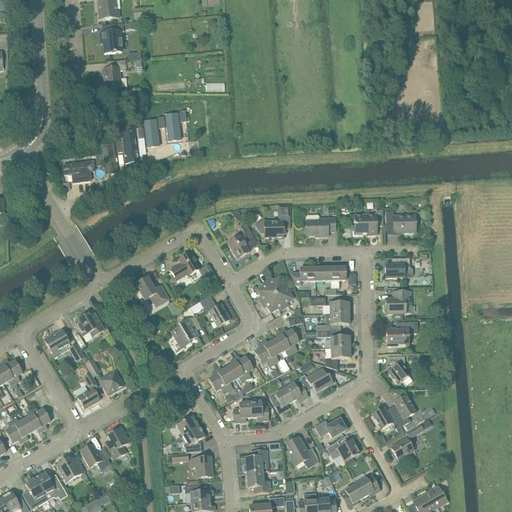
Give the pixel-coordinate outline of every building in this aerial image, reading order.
[(99,21),(109,20),(119,19),(119,12),(116,12),(115,0),(104,0),(98,1),(99,14),(98,14),(99,21)] [(104,55),(114,54),(116,54),(116,53),(123,52),(121,36),(125,35),(124,25),(103,27),(104,34),(100,35),(101,43),(103,43),(104,55)] [(105,91),(115,90),(121,89),(120,73),(126,72),(125,62),(106,63),(107,70),(103,71),(105,91)] [(177,115),(165,116),(168,142),(180,141),(177,115)] [(156,121),(144,123),(147,149),(159,147),(156,121)] [(125,165),(139,163),(135,130),(122,131),(125,165)] [(117,174),(114,145),(102,147),(105,175),(117,174)] [(93,163),(63,167),(64,176),(71,175),(73,184),(90,182),(89,173),(94,172),(93,163)] [(353,231),(354,236),(362,236),(362,235),(366,235),(369,237),(376,237),(376,228),(383,228),(382,212),(376,212),(376,216),(354,216),(355,231),(353,231)] [(385,213),(386,233),(393,232),(393,235),(416,234),(415,220),(407,220),(407,217),(393,217),(393,213),(385,213)] [(306,216),(305,218),(306,223),(306,238),(315,237),(315,239),(328,238),(328,233),(335,233),(335,220),(319,220),(318,220),(318,217),(317,216),(306,216)] [(280,240),(283,240),(283,223),(264,223),(263,222),(255,227),(260,235),(264,235),(264,239),(280,239),(280,240)] [(244,235),(227,245),(237,261),(250,254),(247,249),(257,243),(246,225),(240,229),(244,235)] [(188,278),(191,276),(200,271),(190,254),(178,261),(181,266),(170,272),(176,282),(187,276),(188,278)] [(385,280),(395,280),(404,280),(404,279),(412,279),(412,278),(412,271),(411,270),(410,270),(409,260),(397,260),(397,266),(385,266),(385,280)] [(330,282),(330,269),(315,270),(315,283),(330,282)] [(345,269),(330,269),(330,282),(345,282),(345,269)] [(315,283),(315,270),(300,270),(300,275),(290,275),(292,280),(295,287),(300,287),(300,283),(315,283)] [(271,279),(267,282),(275,296),(286,289),(279,278),(272,282),(271,279)] [(154,291),(147,279),(135,287),(138,291),(137,291),(139,293),(144,302),(150,299),(156,309),(169,301),(161,287),(154,291)] [(275,296),(267,282),(261,285),(263,288),(257,292),(261,299),(258,300),(261,305),(275,296)] [(293,300),(286,289),(275,296),(284,310),(289,307),(287,304),(293,300)] [(411,315),(411,308),(411,293),(397,294),(397,300),(386,300),(386,316),(392,316),(396,316),(402,315),(411,315)] [(214,302),(210,295),(200,301),(204,308),(214,302)] [(284,310),(275,296),(261,305),(264,310),(267,308),(271,314),(277,310),(279,313),(284,310)] [(309,299),(309,307),(325,307),(325,299),(309,299)] [(174,302),(167,306),(175,318),(181,314),(174,302)] [(330,316),(349,315),(348,304),(330,305),(330,316)] [(221,306),(209,313),(218,329),(230,322),(221,306)] [(349,315),(330,316),(330,327),(349,326),(349,315)] [(74,324),(79,332),(83,339),(90,335),(92,339),(104,332),(100,324),(94,327),(88,316),(74,324)] [(179,328),(172,333),(181,349),(176,352),(177,353),(190,345),(189,343),(198,338),(194,331),(200,328),(201,330),(194,317),(178,326),(179,328)] [(300,318),(288,321),(290,327),(302,324),(300,318)] [(156,321),(151,325),(155,331),(160,327),(156,321)] [(387,348),(397,348),(408,348),(408,336),(418,336),(417,323),(399,324),(399,331),(386,331),(387,348)] [(284,330),(280,333),(292,354),(297,352),(294,346),(299,343),(291,331),(286,334),(284,330)] [(109,331),(105,334),(112,345),(116,343),(109,331)] [(54,359),(61,355),(59,351),(69,345),(62,332),(54,336),(44,341),(54,359)] [(278,339),(273,342),(280,354),(285,352),(288,357),(292,354),(280,333),(276,336),(278,339)] [(331,349),(350,348),(349,338),(330,339),(331,349)] [(266,341),(261,344),(274,365),(278,362),(276,357),(280,354),(273,342),(268,345),(266,341)] [(274,365),(261,344),(257,346),(259,350),(254,353),(261,365),(266,362),(269,367),(274,365)] [(76,363),(84,359),(76,346),(69,350),(76,363)] [(120,353),(114,347),(107,354),(113,360),(120,353)] [(350,348),(331,349),(331,360),(325,360),(325,368),(338,372),(337,360),(350,360),(350,348)] [(234,360),(246,381),(250,379),(247,374),(253,370),(250,367),(245,358),(240,361),(238,358),(234,360)] [(397,358),(387,359),(387,365),(395,365),(396,367),(388,374),(397,386),(401,383),(406,389),(413,383),(409,377),(410,377),(403,368),(405,366),(405,358),(397,358)] [(92,360),(85,365),(93,377),(100,373),(92,360)] [(246,381),(234,360),(229,363),(232,366),(227,369),(234,382),(239,379),(242,384),(246,381)] [(3,364),(15,385),(20,383),(17,378),(22,375),(15,362),(9,365),(7,361),(3,364)] [(15,385),(3,364),(0,365),(0,368),(1,370),(0,370),(0,380),(3,386),(9,383),(11,388),(15,385)] [(301,381),(306,390),(312,387),(316,394),(333,384),(329,377),(326,378),(322,370),(306,380),(303,374),(300,369),(300,368),(295,371),(301,381)] [(220,369),(215,371),(228,393),(233,390),(230,384),(234,382),(227,369),(222,372),(220,369)] [(279,376),(276,370),(270,373),(273,379),(279,376)] [(228,393),(215,371),(211,374),(213,377),(208,380),(215,393),(220,390),(223,395),(228,393)] [(114,373),(100,382),(108,396),(123,388),(114,373)] [(84,379),(90,389),(96,384),(90,375),(84,379)] [(264,384),(262,379),(249,386),(252,390),(252,391),(264,384)] [(306,390),(301,381),(284,391),(291,404),(296,401),(298,404),(308,399),(304,391),(306,390)] [(249,385),(243,388),(244,389),(247,393),(252,390),(249,386),(249,385)] [(93,390),(87,393),(84,388),(74,393),(77,399),(84,411),(100,402),(93,390)] [(291,404),(284,391),(274,396),(277,401),(272,404),(278,416),(288,410),(286,406),(291,404)] [(236,394),(231,397),(234,402),(239,399),(236,394)] [(228,396),(223,400),(227,406),(232,403),(228,396)] [(395,417),(401,428),(411,423),(408,419),(416,414),(406,397),(394,404),(400,415),(395,417)] [(250,404),(251,419),(257,419),(257,423),(268,422),(267,408),(261,408),(261,403),(250,404)] [(251,419),(250,404),(239,405),(239,410),(233,411),(234,424),(246,423),(245,419),(251,419)] [(35,408),(30,411),(43,432),(47,430),(45,426),(50,423),(43,410),(38,413),(35,408)] [(401,428),(395,417),(390,420),(384,409),(372,416),(380,431),(392,424),(395,429),(400,437),(404,434),(401,428)] [(43,432),(30,411),(26,414),(28,419),(24,421),(31,434),(36,431),(38,435),(43,432)] [(181,417),(178,412),(168,418),(171,423),(181,417)] [(17,420),(13,413),(8,416),(12,422),(17,420)] [(183,438),(199,428),(192,418),(177,427),(183,438)] [(17,420),(12,422),(24,443),(28,441),(26,437),(31,434),(24,421),(19,424),(17,420)] [(332,440),(337,437),(346,432),(340,421),(328,427),(325,422),(314,428),(320,439),(329,435),(332,440)] [(24,443),(12,422),(7,425),(10,430),(5,433),(12,445),(18,442),(20,446),(24,443)] [(428,422),(420,427),(423,432),(431,427),(428,422)] [(410,440),(423,432),(420,427),(407,435),(410,440)] [(199,428),(183,438),(187,444),(183,447),(185,450),(185,454),(201,453),(201,447),(198,442),(205,438),(199,428)] [(121,430),(107,437),(114,450),(109,453),(108,451),(114,462),(126,455),(122,448),(129,444),(121,430)] [(307,470),(318,464),(317,459),(312,450),(307,453),(299,439),(286,446),(290,452),(287,453),(295,468),(303,463),(307,470)] [(413,452),(407,440),(391,449),(398,461),(413,452)] [(337,443),(328,448),(327,449),(333,461),(341,456),(345,463),(359,455),(352,442),(340,449),(337,443)] [(80,453),(85,462),(89,469),(96,465),(100,471),(110,465),(108,462),(103,454),(98,457),(92,446),(80,453)] [(246,475),(262,474),(268,473),(266,452),(265,452),(265,448),(257,449),(258,453),(250,453),(251,459),(245,460),(245,467),(243,467),(244,473),(246,473),(246,475)] [(197,480),(203,479),(212,479),(211,459),(190,460),(191,470),(196,469),(197,480)] [(56,467),(61,476),(66,484),(81,476),(85,474),(79,465),(80,468),(75,471),(68,460),(56,467)] [(45,474),(35,479),(48,502),(52,500),(56,500),(58,499),(60,502),(67,497),(63,489),(58,481),(51,484),(45,474)] [(263,484),(262,474),(246,475),(247,490),(253,489),(254,495),(270,494),(269,483),(263,484)] [(371,477),(356,486),(363,499),(369,496),(370,498),(375,495),(371,489),(377,486),(371,477)] [(31,496),(24,500),(29,509),(31,511),(38,508),(48,502),(35,479),(25,485),(31,496)] [(363,499),(356,486),(339,495),(344,505),(350,502),(353,508),(358,505),(357,503),(363,499)] [(179,495),(179,487),(175,487),(169,488),(170,494),(170,496),(179,495)] [(191,505),(210,503),(210,497),(213,497),(213,492),(201,493),(200,487),(184,488),(185,495),(190,495),(191,505)] [(413,503),(418,511),(431,511),(446,504),(438,489),(413,503)] [(1,499),(8,511),(18,511),(21,510),(21,511),(29,511),(23,501),(17,504),(11,493),(1,499)] [(317,511),(316,499),(316,497),(309,498),(310,503),(298,504),(298,511),(317,511)] [(8,511),(1,499),(0,499),(0,511),(8,511)] [(269,506),(249,508),(249,511),(270,511),(270,509),(284,508),(283,499),(268,500),(269,506)] [(323,499),(316,499),(317,511),(329,511),(335,511),(335,501),(323,502),(323,499)] [(98,511),(101,511),(96,501),(77,511),(98,511)] [(210,503),(191,505),(191,511),(214,511),(214,508),(210,508),(210,503)]
